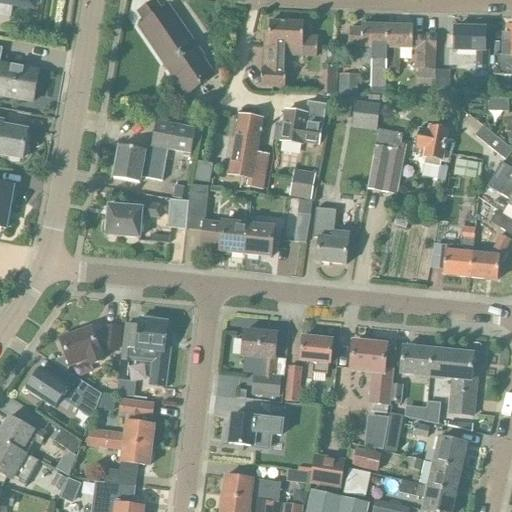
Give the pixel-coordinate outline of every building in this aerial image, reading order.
[(0,0),(0,17),(10,19),(12,4),(33,7),(33,0),(0,0)] [(215,76),(203,58),(204,57),(169,7),(162,12),(155,1),(138,13),(145,24),(139,28),(173,78),(174,78),(186,96),(215,76)] [(286,89),(286,56),(298,56),(298,57),(316,58),(317,38),(303,37),(304,24),(270,22),(269,41),(264,41),(263,70),(262,70),(261,88),(286,89)] [(373,49),(371,96),(385,96),(387,27),(362,26),(362,30),(350,29),(349,48),(361,48),(361,49),(373,49)] [(413,28),(387,27),(385,96),(395,96),(396,92),(391,87),(386,87),(386,74),(399,74),(399,50),(416,51),(415,71),(436,71),(437,37),(413,36),(413,28)] [(494,56),(494,77),(511,77),(511,27),(508,27),(508,36),(503,36),(503,57),(500,57),(494,56)] [(448,38),(448,49),(454,49),(454,52),(477,53),(476,67),(487,68),(488,53),(485,53),(485,49),(485,29),(455,29),(454,38),(448,38)] [(0,49),(0,96),(30,102),(31,97),(34,98),(39,73),(22,70),(0,65),(0,64),(3,50),(0,49)] [(322,67),(322,81),(319,81),(319,96),(336,96),(336,75),(336,67),(322,67)] [(450,72),(436,71),(435,98),(449,98),(450,72)] [(336,75),(336,96),(358,96),(358,76),(336,75)] [(183,103),(181,115),(195,118),(197,106),(183,103)] [(303,145),(303,144),(319,146),(322,127),(323,128),(326,106),(308,103),(306,115),(286,112),(283,129),(276,128),(275,135),(282,136),(281,142),(303,145)] [(355,103),(352,130),(377,133),(380,106),(355,103)] [(257,154),(258,151),(263,121),(239,117),(229,176),(248,180),(247,189),(263,192),(266,177),(266,176),(269,156),(257,154)] [(0,156),(3,157),(23,161),(28,131),(2,126),(4,121),(0,120),(0,156)] [(120,147),(114,180),(139,185),(140,179),(162,184),(168,151),(191,155),(195,131),(156,124),(151,146),(149,149),(147,150),(145,151),(145,152),(120,147)] [(420,131),(415,154),(425,156),(424,159),(425,159),(424,165),(440,168),(441,162),(442,163),(448,131),(430,128),(429,132),(420,131)] [(368,191),(381,193),(396,196),(406,147),(400,146),(402,136),(379,131),(374,156),(375,156),(368,191)] [(494,138),(492,136),(486,143),(489,146),(488,148),(506,161),(511,153),(511,149),(510,148),(503,143),(494,138)] [(483,164),(457,161),(454,178),(481,181),(483,164)] [(511,169),(501,163),(487,188),(509,201),(507,204),(511,206),(511,169)] [(294,172),(290,197),(310,201),(315,176),(294,172)] [(0,228),(6,230),(10,204),(15,204),(16,198),(16,196),(12,194),(13,188),(0,185),(0,228)] [(175,187),(172,199),(182,201),(184,188),(175,187)] [(220,254),(245,256),(249,226),(223,223),(223,225),(205,223),(209,189),(197,187),(190,187),(189,203),(187,229),(203,231),(201,246),(220,248),(220,254)] [(189,203),(170,201),(168,229),(187,231),(187,229),(189,203)] [(492,208),(498,212),(502,215),(507,208),(496,201),(492,208)] [(312,204),(299,202),(298,215),(310,216),(312,204)] [(161,206),(138,204),(137,209),(109,207),(106,237),(140,240),(142,218),(160,219),(161,206)] [(317,210),(316,225),(314,239),(319,240),(317,263),(346,267),(349,236),(332,234),(334,211),(317,210)] [(511,221),(502,215),(498,212),(491,223),(511,236),(511,221)] [(396,216),(393,226),(405,230),(408,220),(396,216)] [(271,259),(273,239),(274,229),(249,226),(245,256),(271,259)] [(473,255),(474,255),(476,230),(463,229),(461,248),(446,247),(443,276),(470,279),(473,255)] [(473,255),(470,279),(497,282),(499,259),(502,260),(510,241),(501,237),(491,257),(474,255),(473,255)] [(123,348),(122,361),(129,362),(153,365),(150,386),(165,388),(170,348),(165,348),(168,324),(140,321),(139,327),(126,326),(124,345),(123,348)] [(54,365),(67,373),(70,367),(87,361),(90,369),(104,364),(98,348),(104,349),(117,351),(119,329),(106,328),(105,339),(94,338),(91,330),(61,341),(66,357),(57,360),(54,365)] [(245,332),(244,342),(234,341),(233,356),(242,356),(242,357),(265,360),(263,376),(254,376),(253,396),(278,398),(280,378),(275,378),(277,360),(274,360),(277,335),(245,332)] [(303,338),(301,358),(300,362),(314,364),(312,374),(327,376),(328,365),(330,366),(333,341),(303,338)] [(390,402),(392,387),(394,371),(384,370),(386,347),(354,343),(352,363),(351,373),(361,374),(371,375),(368,406),(371,406),(371,413),(387,415),(387,407),(389,408),(390,402)] [(404,348),(402,368),(401,375),(430,378),(433,351),(404,348)] [(474,355),(433,351),(430,378),(453,381),(449,414),(473,417),(478,373),(472,372),(474,355)] [(40,370),(27,391),(43,402),(54,409),(59,400),(92,421),(100,401),(101,398),(102,396),(87,387),(73,377),(68,386),(66,388),(57,381),(40,370)] [(297,404),(301,374),(288,373),(285,402),(297,404)] [(392,387),(390,402),(402,403),(403,388),(392,387)] [(100,401),(99,411),(110,412),(112,399),(101,398),(100,401)] [(88,431),(87,439),(152,446),(155,427),(140,425),(141,419),(152,420),(154,405),(137,402),(121,400),(119,416),(127,417),(126,423),(124,435),(88,431)] [(233,416),(229,445),(249,447),(251,448),(268,450),(270,436),(272,436),(281,437),(284,410),(283,410),(263,407),(261,420),(233,416)] [(390,415),(387,431),(401,434),(404,417),(390,415)] [(0,435),(0,440),(27,456),(35,442),(41,446),(47,435),(25,423),(23,426),(10,418),(0,435)] [(404,433),(413,435),(427,439),(429,428),(406,423),(404,433)] [(457,424),(456,429),(472,433),(473,425),(457,424)] [(82,445),(80,444),(69,437),(61,432),(55,442),(75,455),(82,445)] [(87,439),(86,447),(122,452),(121,463),(119,472),(105,470),(104,483),(133,487),(135,465),(150,467),(151,455),(152,446),(87,439)] [(433,463),(462,470),(467,446),(439,439),(433,463)] [(0,474),(14,483),(25,489),(40,463),(27,456),(0,440),(0,474)] [(352,465),(376,470),(381,452),(356,446),(352,465)] [(310,486),(342,491),(346,461),(315,456),(310,486)] [(405,468),(420,472),(423,461),(407,458),(405,468)] [(456,494),(462,470),(433,463),(428,487),(428,488),(456,494)] [(344,492),(343,495),(352,497),(365,500),(365,499),(371,474),(349,470),(344,492)] [(56,475),(50,486),(60,491),(67,480),(56,475)] [(225,477),(222,497),(267,503),(278,504),(281,484),(225,477)] [(69,480),(60,500),(73,506),(82,485),(69,480)] [(400,494),(425,500),(422,511),(423,511),(452,511),(456,494),(428,488),(428,487),(403,481),(400,494)] [(94,496),(94,498),(99,504),(116,506),(114,511),(143,511),(144,509),(131,507),(133,488),(136,488),(136,487),(133,487),(104,483),(104,485),(96,483),(94,496)] [(295,491),(292,504),(305,507),(308,493),(295,491)] [(312,493),(307,511),(366,511),(368,505),(351,501),(352,497),(343,495),(341,495),(340,499),(312,493)] [(373,511),(410,511),(411,509),(384,503),(380,493),(374,496),(376,501),(373,511)] [(0,505),(12,507),(14,496),(0,494),(0,505)] [(281,511),(282,505),(278,504),(267,503),(222,497),(220,511),(281,511)]
